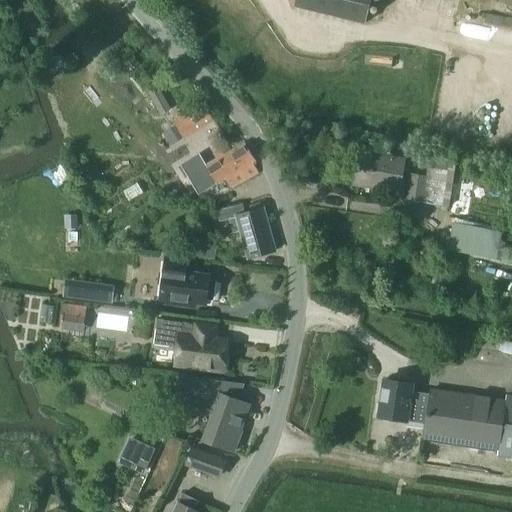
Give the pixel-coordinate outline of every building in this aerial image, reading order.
[(296,0),(295,7),(365,24),(370,0),(296,0)] [(120,62),(131,73),(140,65),(129,53),(120,62)] [(51,76),(67,67),(60,55),(45,64),(51,76)] [(156,85),(146,91),(161,116),(171,110),(156,85)] [(184,139),(213,121),(203,106),(174,122),(176,127),(171,130),(179,142),(184,139)] [(257,162),(246,143),(224,156),(220,151),(214,154),(217,160),(194,173),(204,191),(215,185),(225,179),(231,188),(257,172),(253,164),(257,162)] [(399,192),(404,159),(359,153),(354,185),(382,189),(399,192)] [(411,176),(407,198),(423,201),(423,204),(449,208),(456,161),(430,157),(427,178),(411,176)] [(236,217),(228,220),(233,234),(240,232),(247,260),(275,251),(264,209),(236,217)] [(453,224),(448,251),(497,260),(502,233),(453,224)] [(165,257),(159,303),(194,308),(195,304),(206,305),(206,301),(212,301),(215,283),(209,282),(210,278),(185,274),(187,260),(165,257)] [(114,286),(75,280),(73,299),(111,304),(114,286)] [(63,316),(62,330),(83,333),(86,308),(62,304),(60,316),(63,316)] [(223,373),(227,341),(216,339),(217,328),(157,320),(154,345),(178,349),(176,366),(223,373)] [(235,451),(240,437),(238,437),(250,406),(238,402),(244,385),(181,377),(180,380),(180,381),(181,383),(181,385),(182,388),(183,390),(184,393),(186,395),(188,398),(190,400),(192,402),(195,403),(196,404),(198,405),(214,411),(203,441),(233,452),(233,451),(235,451)] [(385,381),(379,417),(407,422),(426,425),(424,439),(498,451),(497,455),(511,457),(511,397),(506,396),(505,402),(432,390),(431,396),(412,392),(413,385),(385,381)] [(130,438),(118,464),(143,475),(155,450),(130,438)] [(218,477),(224,462),(193,450),(187,465),(218,477)] [(194,511),(195,511),(199,502),(183,494),(179,504),(174,511),(194,511)]
